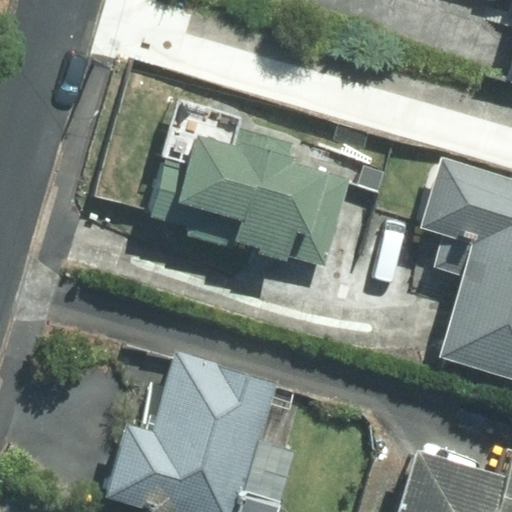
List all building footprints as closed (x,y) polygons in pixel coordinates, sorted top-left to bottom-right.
[(511,43),(501,79),(511,82),(511,43)] [(229,143),(190,132),(182,160),(160,154),(143,212),(318,264),(344,177),(284,160),(285,154),(231,138),(229,143)] [(511,179),(436,155),(414,224),(467,240),(433,351),(511,376),(511,179)] [(160,511),(234,511),(273,380),(170,350),(147,430),(118,421),(97,494),(160,511)] [(511,511),(511,448),(505,446),(496,473),(409,447),(389,511),(511,511)]
